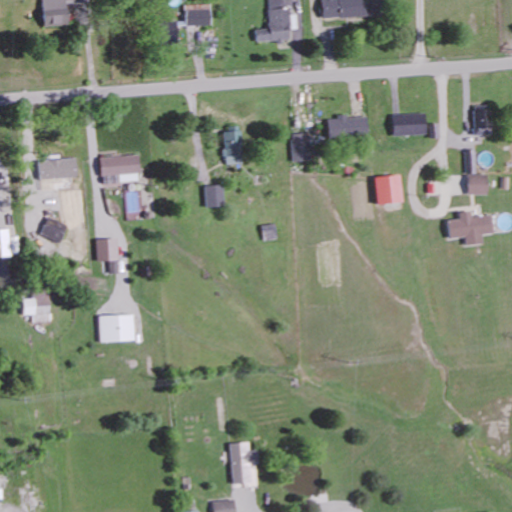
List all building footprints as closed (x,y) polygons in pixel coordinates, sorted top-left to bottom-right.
[(40,0),(41,26),(66,26),(65,2),(87,1),(86,0),(40,0)] [(373,16),(372,0),(318,0),(319,18),(373,16)] [(183,5),(184,26),(210,25),(209,4),(183,5)] [(254,42),(289,41),(288,8),(267,9),(267,29),(254,29),(254,42)] [(489,110),(472,111),(472,135),(489,134),(489,110)] [(423,114),(390,115),(390,136),(424,135),(423,114)] [(366,137),(365,117),(345,118),(344,115),(335,115),(335,119),(325,119),(326,139),(366,137)] [(239,130),(223,130),(224,164),(241,163),(239,130)] [(310,161),(309,133),(291,134),(292,162),(310,161)] [(72,189),(72,178),(81,177),(80,161),(60,162),(60,156),(45,157),(46,163),(38,164),(39,190),(72,189)] [(99,176),(118,175),(118,183),(138,182),(137,156),(98,158),(99,176)] [(372,176),(373,204),(399,203),(398,175),(372,176)] [(486,175),(466,175),(466,195),(485,195),(486,175)] [(223,207),(222,185),(204,186),(204,207),(223,207)] [(445,220),(447,238),(463,237),(464,246),(481,245),(481,234),(491,234),(490,216),(470,217),(470,212),(457,212),(457,219),(445,220)] [(65,224),(46,220),(43,239),(61,242),(65,224)] [(116,238),(95,239),(96,261),(116,260),(116,238)] [(108,274),(117,275),(117,261),(108,261),(108,274)] [(21,299),(22,315),(31,315),(32,323),(48,323),(47,291),(30,292),(30,298),(21,299)] [(97,316),(99,343),(134,341),(133,314),(97,316)] [(230,484),(248,484),(248,443),(229,444),(230,484)] [(212,501),(212,511),(233,511),(233,500),(212,501)]
